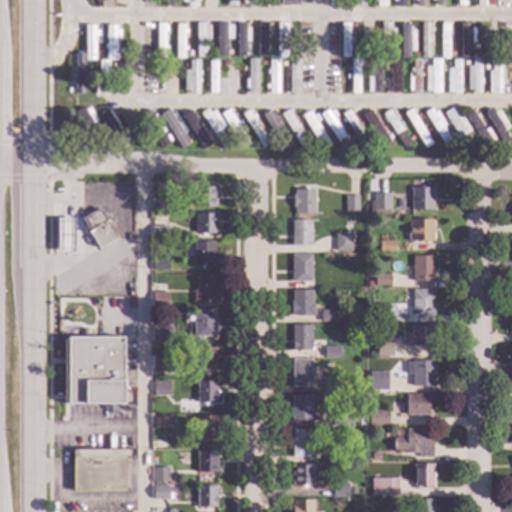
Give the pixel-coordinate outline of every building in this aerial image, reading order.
[(112,0),(112,8),(98,8),(98,0),(112,0)] [(175,0),(176,8),(167,8),(167,0),(175,0)] [(196,0),(196,8),(187,8),(187,3),(181,3),(181,0),(196,0)] [(215,0),(215,8),(207,8),(207,6),(201,6),(201,0),(215,0)] [(256,0),(256,8),(248,8),(247,2),(242,2),(242,0),(256,0)] [(386,9),(385,0),(375,0),(375,9),(386,9)] [(404,8),(403,0),(394,0),(394,8),(404,8)] [(415,0),(415,8),(426,8),(425,0),(415,0)] [(164,25),(166,25),(166,33),(164,33),(164,46),(166,46),(166,50),(164,50),(164,57),(156,58),(155,23),(164,23),(164,25)] [(203,26),(209,26),(209,40),(203,40),(203,47),(206,48),(206,51),(204,51),(204,58),(196,58),(195,24),(203,23),(203,26)] [(225,25),(232,25),(232,40),(225,40),(225,58),(216,58),(216,23),(225,23),(225,25)] [(245,28),(249,28),(249,42),(245,42),(245,54),(244,55),(244,58),(236,58),(236,23),(245,23),(245,28)] [(266,57),(257,57),(256,23),(266,23),(266,57)] [(388,29),(394,29),(394,43),(388,43),(388,57),(380,57),(380,23),(388,23),(388,29)] [(286,58),(276,58),(276,24),(286,24),(286,58)] [(348,58),(340,58),(340,24),(348,24),(348,58)] [(368,58),(358,58),(358,24),(367,24),(368,58)] [(408,31),(414,31),(414,51),(409,51),(409,59),(400,59),(400,24),(408,24),(408,31)] [(430,57),(420,57),(420,24),(430,24),(430,57)] [(448,58),(440,58),(440,24),(448,24),(448,58)] [(469,58),(461,58),(461,24),(469,24),(469,58)] [(489,58),(481,58),(481,24),(489,24),(489,58)] [(94,31),(98,30),(98,36),(94,36),(94,61),(84,61),(84,25),(94,25),(94,31)] [(115,30),(120,30),(120,40),(115,40),(115,54),(117,54),(117,58),(115,58),(115,60),(108,60),(105,60),(105,49),(103,49),(103,46),(105,46),(105,25),(115,25),(115,30)] [(184,30),(186,30),(186,34),(183,34),(183,47),(185,47),(185,50),(183,50),(183,59),(175,58),(175,25),(183,25),(184,30)] [(83,93),(73,93),(73,54),(83,54),(83,93)] [(216,95),(208,95),(208,89),(205,89),(205,84),(208,84),(208,59),(216,59),(216,95)] [(257,94),(247,94),(247,89),(244,88),(244,79),(246,79),(246,71),(246,69),(247,69),(247,59),(257,59),(257,94)] [(358,94),(350,94),(350,59),(358,59),(358,94)] [(480,94),(472,94),(472,91),(466,91),(466,67),(472,67),(472,59),(480,59),(480,94)] [(501,94),(488,94),(488,71),(491,71),(490,59),(501,59),(501,94)] [(108,95),(98,95),(93,95),(93,77),(98,77),(97,60),(105,60),(108,60),(108,95)] [(176,94),(167,94),(167,89),(163,89),(163,83),(167,83),(167,60),(176,60),(176,94)] [(237,95),(228,94),(228,92),(225,92),(225,78),(229,78),(229,71),(226,71),(226,67),(229,67),(229,60),(237,60),(237,95)] [(298,94),(289,94),(288,60),(298,60),(298,94)] [(379,93),(371,93),(371,92),(366,92),(366,76),(371,76),(371,60),(379,60),(379,93)] [(399,94),(390,94),(390,60),(399,60),(399,94)] [(440,94),(430,94),(430,92),(425,92),(424,67),(430,67),(430,60),(440,60),(440,94)] [(460,95),(451,95),(452,93),(446,94),(446,69),(451,69),(451,60),(460,60),(460,95)] [(126,95),(116,95),(116,61),(126,61),(126,95)] [(198,95),(188,95),(188,92),(183,92),(183,71),(188,71),(188,61),(198,61),(198,95)] [(278,94),(268,95),(268,89),(264,89),(264,85),(268,85),(268,61),(278,61),(278,94)] [(420,94),(411,94),(411,91),(407,91),(407,78),(411,78),(411,61),(420,61),(420,94)] [(96,120),(91,123),(102,142),(94,146),(74,112),(82,107),(83,110),(88,107),(96,120)] [(145,142),(138,146),(118,113),(125,109),(145,142)] [(151,116),(154,114),(159,122),(156,124),(159,129),(162,128),(165,132),(162,134),(164,136),(167,134),(171,141),(160,148),(138,115),(146,109),(151,116)] [(171,118),(174,116),(178,122),(174,124),(186,143),(180,147),(158,113),(165,109),(171,118)] [(248,144),(240,148),(219,114),(228,109),(248,144)] [(247,109),(250,115),(253,114),(255,118),(253,119),(268,144),(261,148),(240,113),(247,109)] [(288,145),(280,149),(259,113),(267,109),(288,145)] [(329,112),(332,110),(336,116),(332,118),(349,144),(341,149),(319,115),(327,109),(329,112)] [(431,144),(424,148),(403,113),(410,109),(431,144)] [(451,143),(444,148),(423,113),(430,109),(451,143)] [(452,113),(457,111),(470,131),(465,134),(471,144),(464,149),(443,114),(450,109),(452,113)] [(473,113),(474,112),(478,119),(477,119),(485,131),(486,131),(487,133),(486,134),(491,142),(484,146),(464,113),(471,109),(473,113)] [(493,113),(498,110),(508,128),(503,131),(509,140),(502,144),(484,113),(491,109),(493,113)] [(119,124),(116,126),(127,143),(118,149),(97,116),(105,110),(106,112),(110,110),(119,124)] [(207,142),(199,147),(181,115),(189,110),(207,142)] [(208,113),(213,110),(224,128),(220,131),(228,144),(221,148),(199,114),(206,110),(208,113)] [(307,144),(300,148),(280,115),(287,110),(307,144)] [(368,144),(361,148),(341,114),(347,110),(368,144)] [(388,143),(380,148),(361,115),(369,110),(388,143)] [(409,144),(403,148),(381,115),(388,110),(409,144)] [(312,116),(315,114),(319,120),(316,123),(329,145),(321,150),(300,116),(308,111),(312,116)] [(88,140),(83,143),(79,135),(84,133),(88,140)] [(215,207),(194,207),(194,188),(215,188),(215,207)] [(432,210),(410,210),(410,188),(432,188),(432,210)] [(313,214),(294,214),(294,207),(291,207),(291,196),(294,196),(294,190),(313,190),(313,214)] [(389,210),(373,210),(373,194),(389,194),(389,210)] [(357,212),(345,212),(345,196),(348,196),(357,196),(357,212)] [(167,210),(151,210),(151,198),(167,198),(167,210)] [(116,239),(99,249),(81,219),(98,209),(116,239)] [(215,234),(194,234),(194,214),(215,214),(215,234)] [(73,253),(73,219),(57,219),(56,253),(73,253)] [(431,242),(409,242),(409,220),(431,220),(431,242)] [(310,246),(291,246),(291,221),(310,221),(310,246)] [(167,237),(152,237),(152,226),(167,226),(167,237)] [(350,251),(334,251),(334,237),(334,234),(350,234),(350,251)] [(213,250),(215,250),(215,261),(213,261),(213,266),(193,266),(193,242),(213,242),(213,250)] [(394,252),(378,252),(378,242),(394,242),(394,252)] [(310,282),(291,282),(291,255),(310,255),(310,282)] [(432,282),(412,282),(411,256),(432,256),(432,282)] [(167,271),(152,271),(152,260),(167,260),(167,271)] [(389,286),(374,286),(374,274),(389,274),(389,286)] [(215,288),(216,288),(216,302),(215,302),(215,303),(194,303),(194,291),(196,291),(196,277),(215,277),(215,288)] [(432,318),(411,318),(411,290),(432,290),(432,318)] [(311,304),(313,304),(313,316),(311,316),(291,316),(291,315),(290,315),(290,302),(291,302),(291,291),(311,291),(311,304)] [(167,308),(152,308),(152,293),(167,293),(167,308)] [(107,324),(79,324),(79,303),(107,303),(107,324)] [(394,322),(375,322),(375,306),(394,306),(394,322)] [(213,319),(215,319),(215,330),(213,330),(213,337),(193,337),(193,311),(213,311),(213,319)] [(337,321),(320,321),(320,311),(337,311),(337,321)] [(310,340),(310,351),(291,351),(291,326),(310,326),(310,340)] [(432,345),(400,346),(400,334),(410,334),(410,326),(432,326),(432,345)] [(171,343),(152,343),(152,327),(171,327),(171,343)] [(123,339),(123,405),(67,405),(67,338),(123,339)] [(391,356),(376,356),(376,339),(391,339),(391,356)] [(339,358),(323,358),(323,347),(339,347),(339,358)] [(215,370),(195,370),(195,348),(215,348),(215,370)] [(310,387),(291,387),(291,360),(310,360),(310,387)] [(167,373),(152,373),(152,362),(167,362),(167,373)] [(432,387),(411,387),(411,374),(405,374),(405,363),(411,363),(411,362),(432,362),(432,387)] [(387,390),(369,390),(369,373),(387,373),(387,390)] [(169,396),(153,396),(153,381),(169,381),(169,396)] [(215,390),(218,390),(218,395),(215,395),(215,402),(206,403),(206,406),(202,406),(202,403),(197,403),(196,382),(215,381),(215,390)] [(339,392),(323,392),(323,381),(339,381),(339,392)] [(431,410),(428,410),(428,416),(405,416),(405,415),(405,394),(431,394),(431,410)] [(310,411),(319,411),(319,421),(291,421),(291,395),(310,395),(310,411)] [(387,427),(368,427),(368,410),(387,410),(387,427)] [(347,426),(331,426),(331,414),(347,414),(347,426)] [(169,427),(153,427),(153,425),(153,417),(169,417),(169,427)] [(215,438),(195,438),(195,429),(196,429),(196,417),(215,417),(215,438)] [(431,458),(417,458),(417,454),(405,454),(405,451),(392,451),(392,441),(392,439),(405,439),(405,429),(431,429),(431,458)] [(310,456),(310,457),(291,457),(291,430),(310,430),(310,456)] [(347,452),(351,452),(351,462),(331,462),(331,447),(347,447),(347,452)] [(128,492),(72,492),(72,451),(128,450),(128,492)] [(215,473),(196,473),(196,452),(215,452),(215,473)] [(432,473),(434,473),(434,478),(432,478),(432,487),(414,487),(413,464),(432,464),(432,473)] [(312,485),(291,485),(291,466),(312,466),(312,485)] [(168,482),(151,482),(151,468),(168,468),(168,482)] [(397,495),(371,496),(371,479),(397,479),(397,495)] [(347,497),(332,497),(332,485),(347,485),(347,497)] [(168,500),(152,500),(152,486),(168,486),(168,500)] [(215,508),(196,508),(196,487),(200,487),(215,487),(215,508)] [(433,508),(435,508),(435,511),(413,511),(413,500),(433,499),(433,508)] [(312,511),(292,511),(292,501),(312,501),(312,511)]
